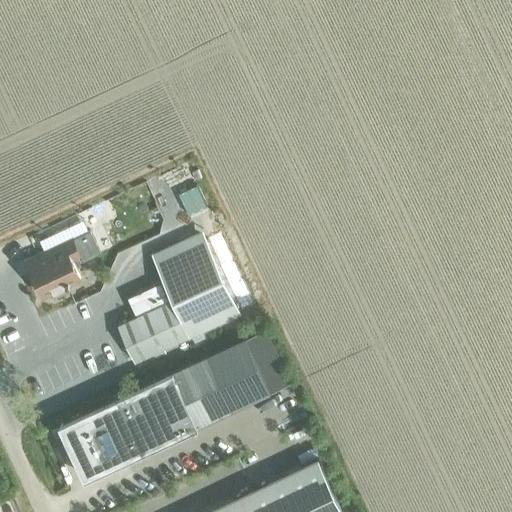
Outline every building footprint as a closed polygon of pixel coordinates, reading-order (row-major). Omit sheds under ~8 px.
[(192,201),(204,195),(186,159),(174,165),(179,175),(171,179),(178,192),(185,189),(192,201)] [(53,288),(56,294),(68,288),(65,283),(80,276),(71,258),(80,254),(79,251),(101,241),(94,228),(72,238),(72,236),(28,257),(34,270),(31,271),(42,294),(53,288)] [(117,322),(134,359),(240,310),(202,228),(150,252),(171,297),(169,298),(167,295),(134,310),(135,314),(117,322)] [(134,310),(167,295),(160,280),(127,296),(134,310)] [(61,420),(87,475),(270,390),(244,335),(61,420)] [(344,511),(317,455),(282,472),(301,511),(344,511)] [(301,511),(282,472),(249,488),(260,511),(301,511)] [(215,504),(219,511),(260,511),(249,488),(215,504)]
